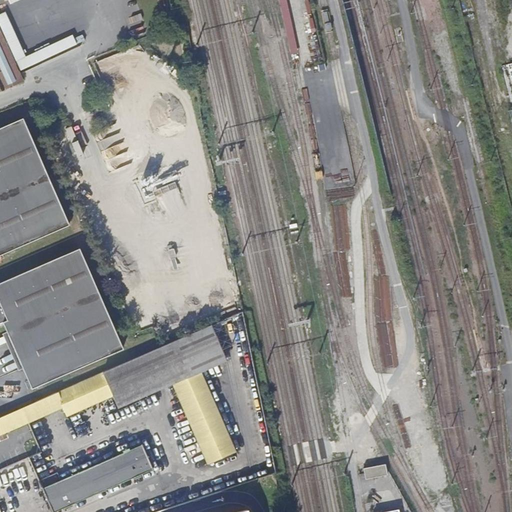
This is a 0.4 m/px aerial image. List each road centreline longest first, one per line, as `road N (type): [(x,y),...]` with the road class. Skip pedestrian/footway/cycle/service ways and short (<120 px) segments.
road 1 (unknown): [(91,511),(181,481),(163,427),(150,417),(67,449),(52,430)]
road 2 (unknown): [(58,74),(101,182),(137,227),(142,289)]
road 3 (unknown): [(181,481),(240,465),(226,353)]
